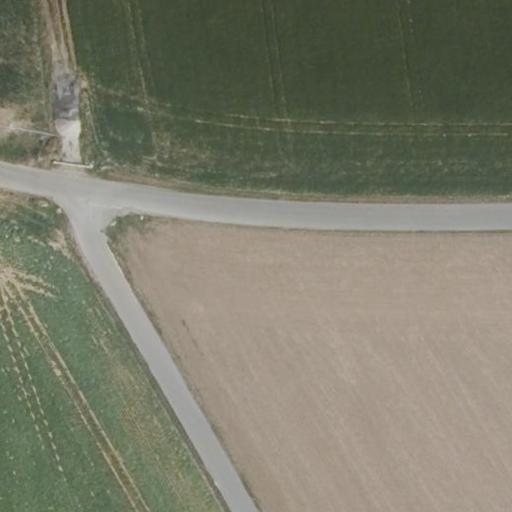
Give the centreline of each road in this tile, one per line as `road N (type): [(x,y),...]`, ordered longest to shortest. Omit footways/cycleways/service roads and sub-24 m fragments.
road 1 (unclassified): [(75,192),(315,212),(511,210)]
road 2 (unclassified): [(247,511),(75,192)]
road 3 (track): [(75,192),(49,0)]
